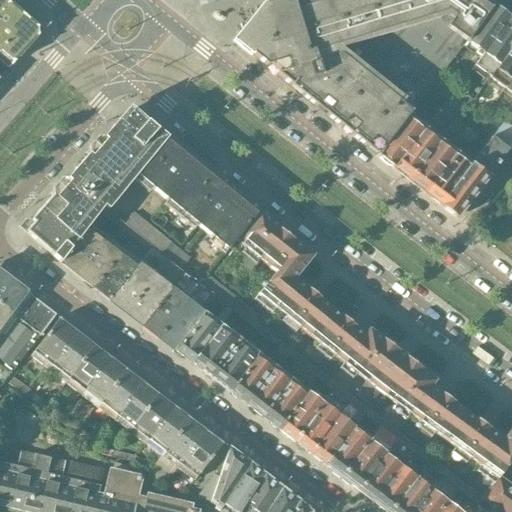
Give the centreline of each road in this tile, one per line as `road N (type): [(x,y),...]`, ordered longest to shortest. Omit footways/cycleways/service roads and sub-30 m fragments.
road 1 (tertiary): [(126,67),(511,373)]
road 2 (tertiary): [(511,297),(164,20)]
road 3 (residential): [(336,511),(0,251)]
road 4 (residential): [(0,217),(126,67)]
road 5 (residential): [(87,30),(0,120)]
